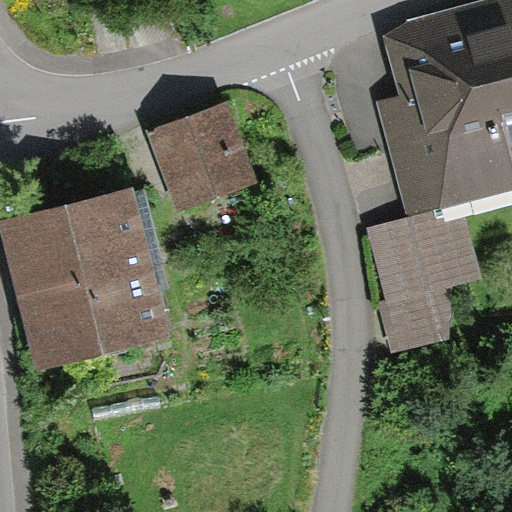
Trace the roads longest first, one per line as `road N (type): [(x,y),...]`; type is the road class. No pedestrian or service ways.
road 1 (residential): [(284,44),(348,251),(335,511)]
road 2 (residential): [(0,131),(284,44)]
